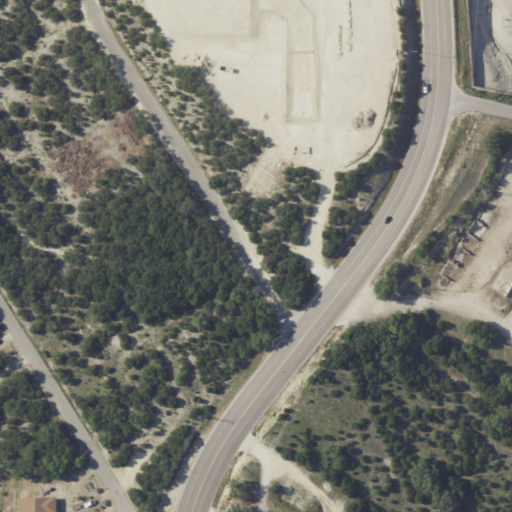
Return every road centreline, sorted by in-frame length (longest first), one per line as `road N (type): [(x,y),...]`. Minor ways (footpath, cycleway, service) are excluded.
road 1 (tertiary): [(436,0),(437,98),(398,213),(223,445),(193,511)]
road 2 (residential): [(99,0),(253,269),(307,332)]
road 3 (residential): [(0,307),(129,511)]
